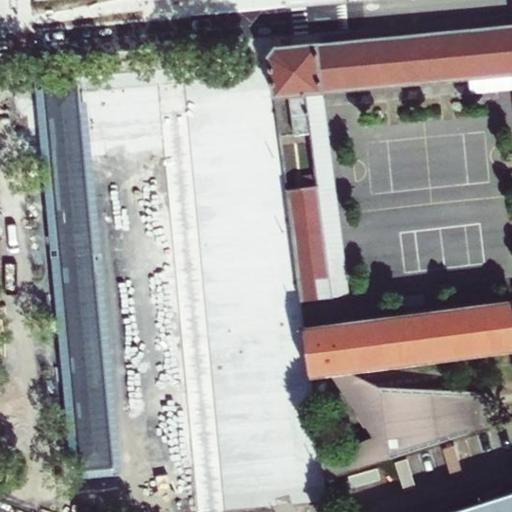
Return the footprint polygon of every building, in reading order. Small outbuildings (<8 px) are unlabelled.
[(511,304),(305,332),(311,379),(330,376),(347,374),(511,350),(511,25),(290,46),(277,48),(270,57),(276,100),(290,98),(296,137),(312,135),(318,177),(301,179),(302,190),(287,191),(301,303),(348,297),(322,96),(511,77),(511,304)] [(32,83),(71,477),(117,473),(79,79),(32,83)] [(246,112),(98,129),(122,324),(270,306),(246,112)] [(347,374),(330,376),(374,440),(322,460),(325,481),(492,427),(485,393),(377,396),(347,374)] [(483,495),(485,502),(501,496),(499,489),(491,492),(483,495)] [(511,511),(511,493),(501,496),(485,502),(452,511),(511,511)]
